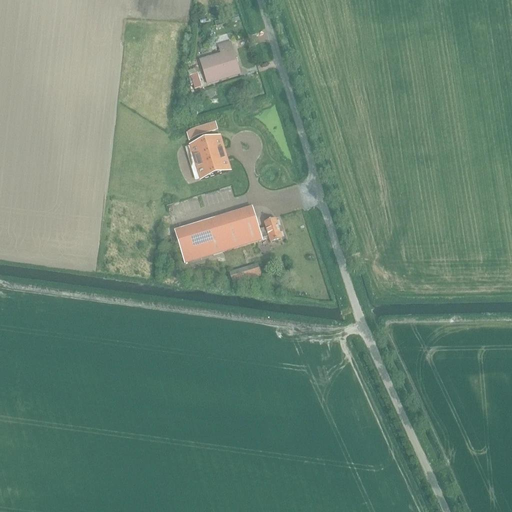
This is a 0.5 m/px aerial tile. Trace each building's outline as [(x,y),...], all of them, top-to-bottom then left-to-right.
[(221,55),(200,61),(206,79),(239,69),(230,43),(218,47),(221,55)] [(202,88),(197,74),(191,76),(195,90),(202,88)] [(215,123),(197,128),(195,129),(191,130),(189,131),(187,134),(189,141),(193,138),(196,137),(198,136),(218,130),(215,123)] [(201,180),(230,171),(220,137),(190,146),(201,180)] [(224,208),(228,209),(229,203),(216,200),(214,208),(208,206),(207,212),(215,214),(215,213),(222,215),(224,208)] [(265,228),(259,230),(252,208),(173,232),(183,264),(262,240),(262,239),(268,237),(270,243),(282,240),(276,220),(264,223),(265,228)] [(229,273),(232,283),(260,274),(258,264),(229,273)]
